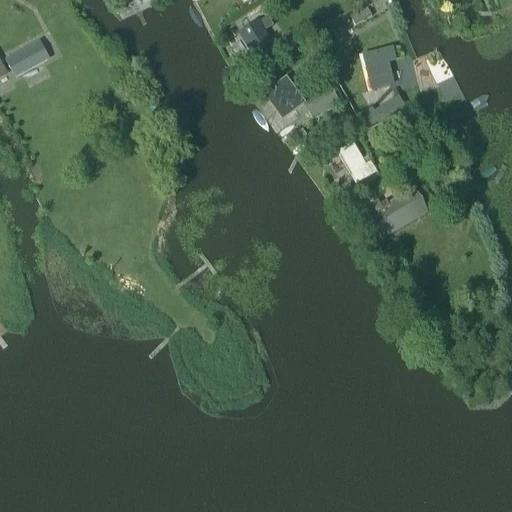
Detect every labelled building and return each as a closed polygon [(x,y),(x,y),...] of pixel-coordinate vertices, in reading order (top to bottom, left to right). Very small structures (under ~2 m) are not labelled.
[(349,18),(354,27),(371,17),(366,9),(349,18)] [(237,36),(256,67),(277,54),(264,33),(272,28),(267,18),(258,24),(257,23),(237,36)] [(5,62),(14,79),(47,61),(38,45),(5,62)] [(363,58),(371,92),(391,87),(385,64),(394,62),(391,51),(363,58)] [(278,105),(287,118),(304,105),(285,80),(264,96),(273,109),(278,105)] [(307,113),(313,122),(339,106),(333,97),(307,113)] [(358,120),(365,132),(377,126),(377,127),(403,111),(397,100),(372,115),(371,112),(358,120)] [(375,133),(382,145),(394,138),(387,126),(375,133)] [(365,168),(353,146),(336,154),(355,188),(375,175),(370,166),(365,168)] [(432,153),(437,172),(450,169),(445,150),(432,153)] [(425,214),(412,192),(387,207),(386,204),(379,208),(377,204),(368,209),(385,238),(425,214)]
